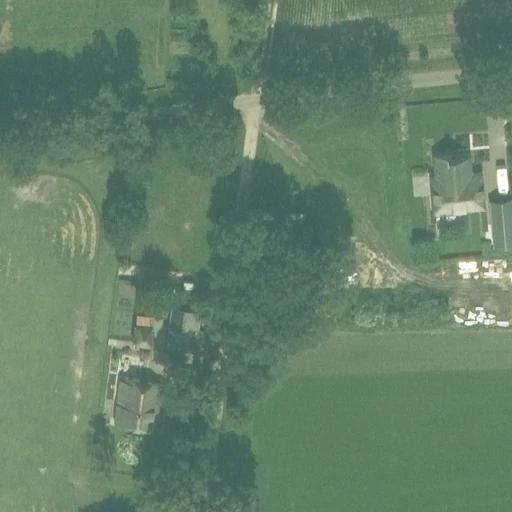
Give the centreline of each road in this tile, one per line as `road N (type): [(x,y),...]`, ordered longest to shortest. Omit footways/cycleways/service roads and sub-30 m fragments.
road 1 (unclassified): [(262,101),(206,511)]
road 2 (unclassified): [(0,136),(262,101)]
road 3 (unclassified): [(262,101),(511,77)]
